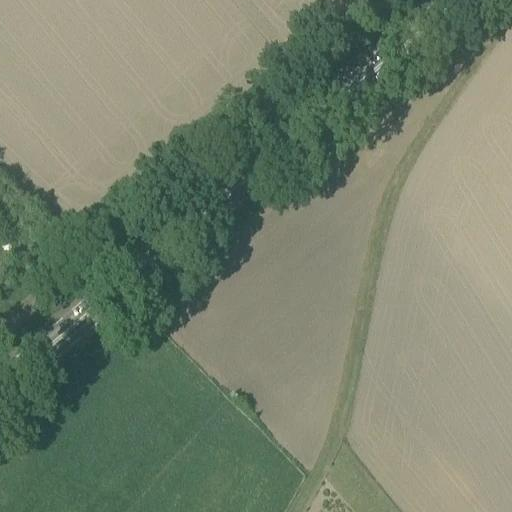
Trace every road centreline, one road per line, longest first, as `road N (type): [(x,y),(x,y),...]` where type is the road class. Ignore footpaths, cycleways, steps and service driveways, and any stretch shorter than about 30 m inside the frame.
road 1 (primary): [(0,389),(458,0)]
road 2 (track): [(295,511),(335,425),(392,180),(508,0)]
